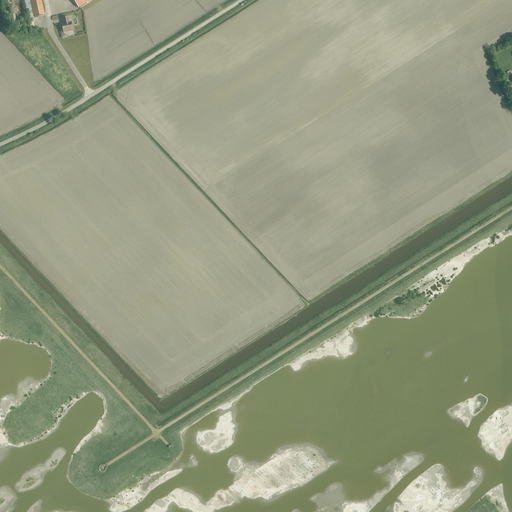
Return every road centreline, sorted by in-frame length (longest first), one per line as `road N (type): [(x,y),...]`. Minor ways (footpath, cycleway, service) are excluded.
road 1 (unknown): [(0,267),(156,432),(511,207)]
road 2 (unclassified): [(0,142),(90,96),(241,0)]
